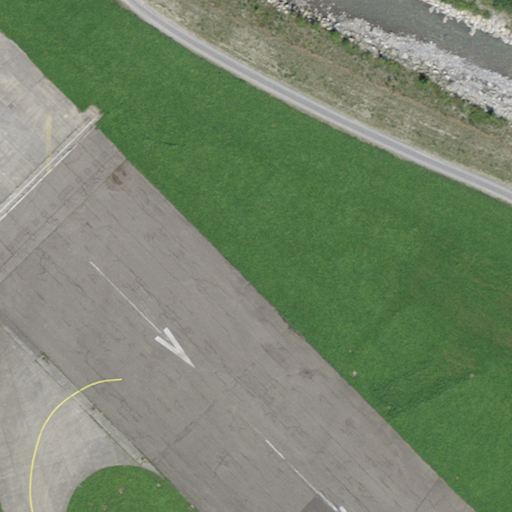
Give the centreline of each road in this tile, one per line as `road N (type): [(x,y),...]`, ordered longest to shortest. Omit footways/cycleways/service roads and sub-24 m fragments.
road 1 (track): [(126,0),(279,93),(437,153),(511,221)]
road 2 (track): [(511,120),(225,0)]
